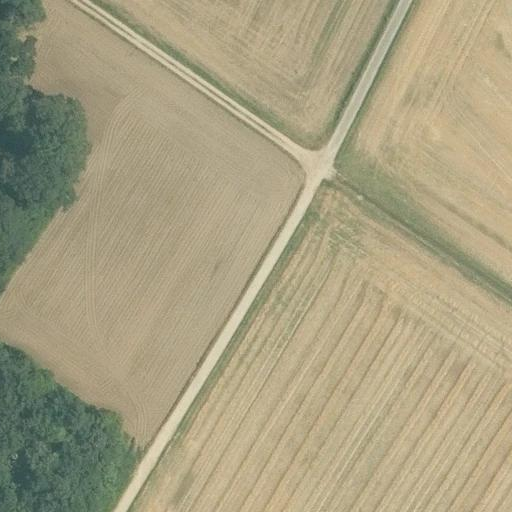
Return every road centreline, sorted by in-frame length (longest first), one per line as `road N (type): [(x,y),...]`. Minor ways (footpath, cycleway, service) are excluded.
road 1 (track): [(115,511),(321,167)]
road 2 (track): [(321,167),(77,0)]
road 3 (track): [(321,167),(403,0)]
